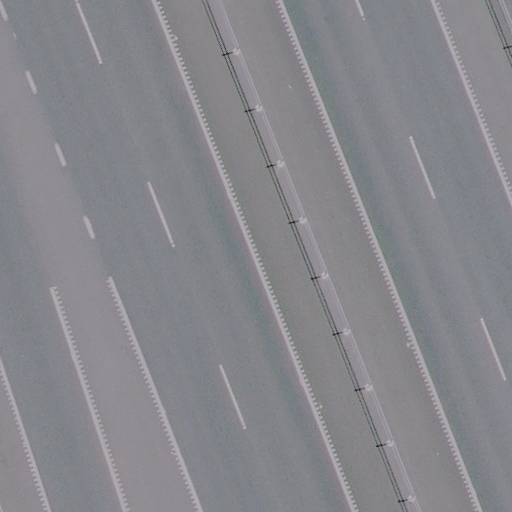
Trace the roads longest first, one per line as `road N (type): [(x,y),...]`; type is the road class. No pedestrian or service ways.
road 1 (motorway): [(311,0),(508,511)]
road 2 (motorway): [(267,511),(70,0)]
road 3 (motorway): [(85,511),(57,417),(0,5)]
